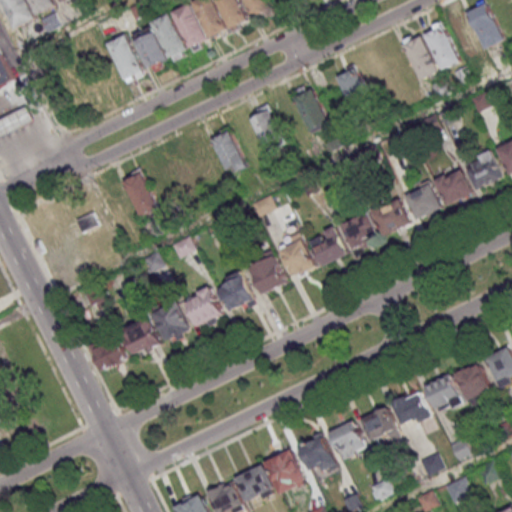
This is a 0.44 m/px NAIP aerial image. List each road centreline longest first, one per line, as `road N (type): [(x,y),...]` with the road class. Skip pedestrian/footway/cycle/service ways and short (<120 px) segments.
road 1 (residential): [(511,233),(0,483)]
road 2 (residential): [(57,511),(511,288)]
road 3 (residential): [(0,195),(63,175),(427,0)]
road 4 (residential): [(366,0),(71,143),(0,189)]
road 5 (tertiary): [(145,511),(0,225)]
